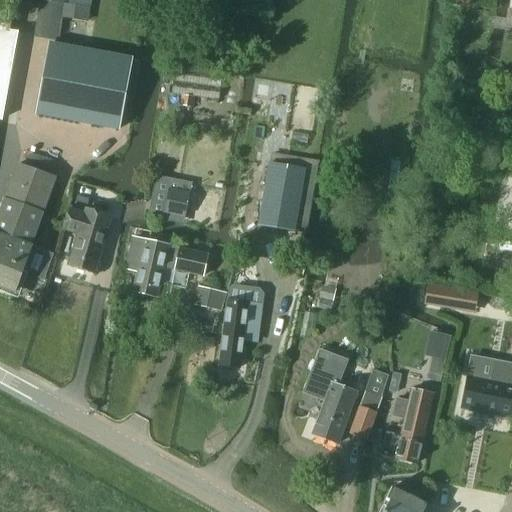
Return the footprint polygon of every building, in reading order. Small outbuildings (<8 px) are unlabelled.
[(39,1),(33,38),(58,42),(61,20),(88,23),(89,8),(90,0),(37,0),(38,1),(39,1)] [(0,120),(1,120),(9,76),(17,33),(0,30),(0,120)] [(49,43),(35,115),(118,131),(131,59),(49,43)] [(180,107),(194,109),(195,98),(181,96),(180,107)] [(511,100),(499,99),(497,113),(511,114),(511,100)] [(511,122),(507,122),(503,147),(511,148),(511,122)] [(268,166),(258,225),(294,232),(301,190),(312,192),(313,193),(319,162),(317,162),(306,160),(304,172),(268,166)] [(16,165),(0,209),(0,286),(13,292),(54,179),(16,165)] [(182,217),(188,193),(189,185),(171,181),(169,189),(164,214),(182,217)] [(70,207),(63,230),(77,234),(67,267),(93,274),(106,232),(103,231),(107,218),(70,207)] [(132,239),(127,262),(139,264),(133,292),(156,297),(163,268),(202,277),(207,255),(132,239)] [(428,286),(425,305),(458,311),(461,292),(428,286)] [(197,287),(193,306),(221,312),(225,294),(197,287)] [(216,355),(214,365),(219,365),(219,366),(238,368),(241,340),(258,342),(263,306),(245,304),(231,302),(228,302),(227,310),(221,355),(216,355)] [(436,341),(428,374),(441,377),(449,345),(436,341)] [(319,353),(304,393),(324,401),(311,436),(337,444),(356,393),(336,386),(345,362),(319,353)] [(467,377),(461,409),(511,419),(511,414),(511,365),(492,362),(488,381),(467,377)] [(394,400),(390,419),(404,421),(401,435),(422,439),(432,394),(410,390),(408,403),(394,400)] [(366,440),(376,414),(380,399),(364,393),(359,408),(349,434),(366,440)] [(385,433),(380,456),(416,464),(422,439),(401,435),(401,437),(385,433)] [(413,484),(422,489),(425,473),(414,471),(413,484)] [(386,508),(384,511),(422,511),(426,506),(391,488),(385,500),(389,502),(386,508)]
